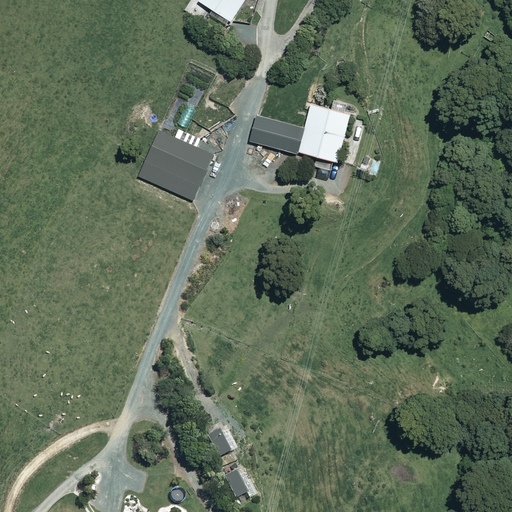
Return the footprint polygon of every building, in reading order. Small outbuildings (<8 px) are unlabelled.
[(198,0),(199,0),(230,20),(243,0),(198,0)] [(489,24),(481,34),(490,42),(499,32),(489,24)] [(334,170),(349,113),(344,112),(347,100),(331,96),(328,108),(310,103),(304,127),(257,115),(250,140),(296,152),(297,150),(316,155),(313,165),(334,170)] [(213,153),(158,130),(139,176),(193,199),(213,153)] [(234,448),(224,426),(207,434),(217,456),(234,448)] [(254,493),(242,467),(223,476),(234,497),(246,492),(248,496),(254,493)]
